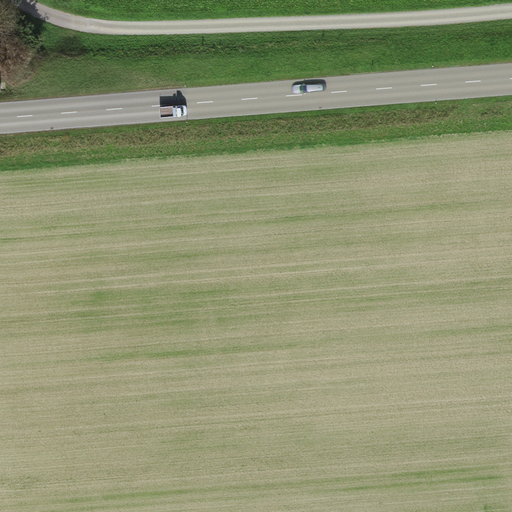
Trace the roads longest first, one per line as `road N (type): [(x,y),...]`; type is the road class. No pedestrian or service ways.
road 1 (tertiary): [(0,119),(511,78)]
road 2 (track): [(511,11),(407,22),(100,29),(33,13),(16,0)]
